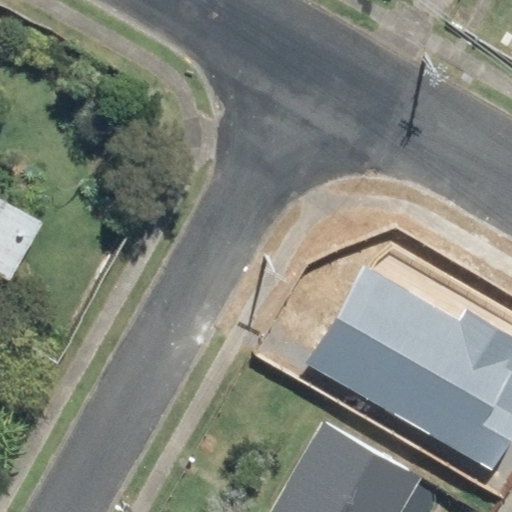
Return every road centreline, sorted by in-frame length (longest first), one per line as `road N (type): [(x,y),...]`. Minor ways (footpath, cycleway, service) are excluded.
road 1 (residential): [(78,511),(324,76)]
road 2 (residential): [(324,76),(511,177)]
road 3 (residential): [(196,0),(324,76)]
